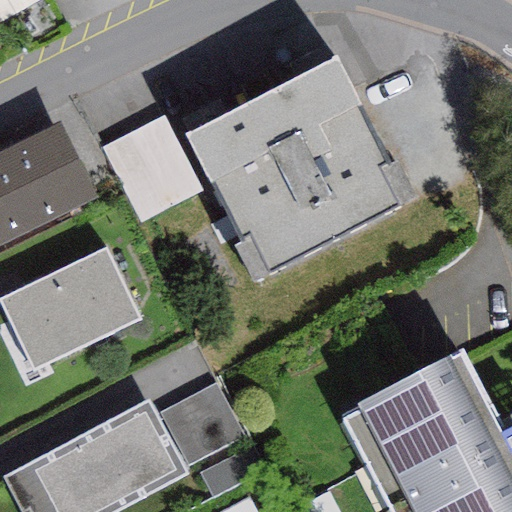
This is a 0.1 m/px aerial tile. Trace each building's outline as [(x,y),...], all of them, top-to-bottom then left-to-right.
[(338,66),(182,149),(258,290),(414,207),(338,66)] [(0,157),(0,252),(98,205),(60,128),(0,157)] [(105,254),(0,302),(0,309),(31,376),(138,326),(105,254)] [(511,511),(511,462),(462,368),(341,431),(383,511),(511,511)] [(145,403),(1,481),(18,511),(119,511),(185,476),(181,470),(244,437),(217,387),(159,417),(154,420),(145,403)] [(268,511),(262,499),(234,511),(268,511)]
